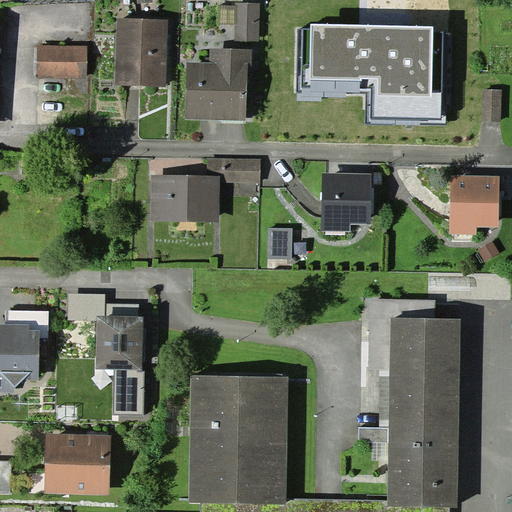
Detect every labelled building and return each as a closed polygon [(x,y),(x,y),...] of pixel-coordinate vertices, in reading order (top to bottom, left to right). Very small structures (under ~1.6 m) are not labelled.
[(258,39),(259,6),(238,6),(238,39),(258,39)] [(166,24),(122,23),(120,83),(164,84),(166,24)] [(452,36),(398,34),(396,73),(450,76),(452,36)] [(213,67),(192,67),(190,120),(246,122),(248,54),(214,53),(213,67)] [(370,179),(328,179),(328,221),(370,222),(370,179)] [(218,182),(156,180),(155,219),(217,221),(218,182)] [(497,226),(497,181),(456,181),(456,225),(497,226)] [(295,227),(268,227),(268,257),(295,257),(295,227)] [(492,241),(477,250),(484,262),(499,254),(492,241)] [(144,311),(98,311),(97,364),(143,365),(144,311)] [(460,314),(398,313),(395,494),(457,495),(460,314)] [(40,329),(0,328),(0,391),(15,391),(15,385),(22,377),(39,377),(40,329)] [(286,374),(196,372),(194,492),(284,493),(286,374)] [(388,428),(358,427),(358,442),(388,443),(388,428)] [(111,432),(46,430),(44,491),(110,493),(111,432)] [(284,493),(194,492),(193,511),(456,511),(457,495),(395,494),(284,493)]
